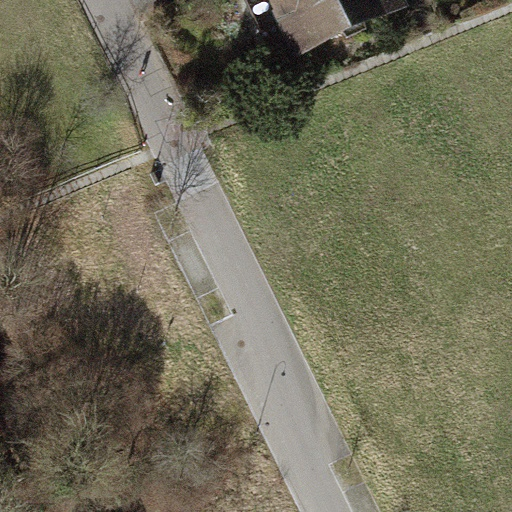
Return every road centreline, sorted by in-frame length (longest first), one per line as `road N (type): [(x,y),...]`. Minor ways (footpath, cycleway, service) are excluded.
road 1 (residential): [(346,511),(176,153)]
road 2 (residential): [(101,0),(176,153)]
